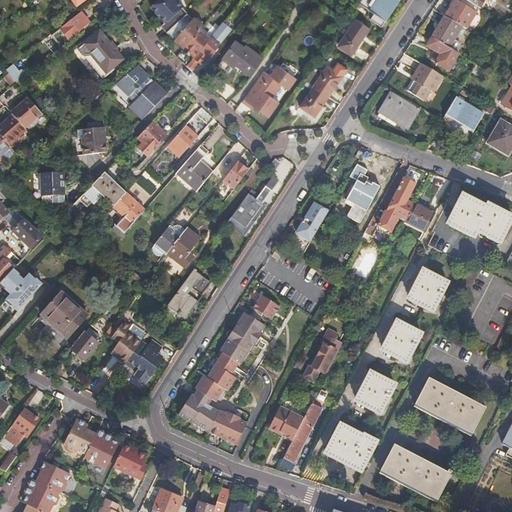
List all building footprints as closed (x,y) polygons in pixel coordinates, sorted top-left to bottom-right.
[(160,26),(166,32),(186,14),(187,13),(182,7),(184,6),(177,0),(157,0),(150,6),(165,22),(160,26)] [(359,0),(358,3),(374,14),(370,20),(381,27),(399,0),(359,0)] [(462,27),(466,29),(479,8),(466,0),(455,0),(446,17),(462,27)] [(466,0),(479,8),(482,9),(487,0),(466,0)] [(73,36),(89,23),(81,13),(65,26),(73,36)] [(186,45),(201,29),(202,27),(201,26),(201,23),(197,19),(194,19),(193,18),(191,20),(186,14),(166,32),(184,48),(186,45)] [(432,38),(449,48),(462,27),(446,17),(445,16),(432,38)] [(351,54),(369,27),(356,19),(337,45),(351,54)] [(193,58),(186,66),(192,71),(198,63),(198,60),(202,63),(207,58),(213,50),(215,52),(219,48),(217,47),(226,36),(230,31),(222,23),(216,30),(217,31),(211,37),(197,53),(195,56),(193,58)] [(197,53),(211,37),(201,29),(186,45),(192,51),(189,54),(193,58),(195,56),(197,53)] [(123,59),(101,30),(78,48),(82,54),(83,55),(84,55),(85,55),(86,55),(87,55),(88,55),(88,54),(103,74),(123,59)] [(448,70),(459,54),(449,48),(432,38),(431,37),(422,52),(436,61),(435,62),(448,70)] [(250,75),(262,58),(246,46),(245,49),(235,41),(223,59),(232,65),(234,62),(250,75)] [(213,50),(207,58),(209,60),(215,52),(213,50)] [(310,70),(304,80),(313,86),(299,106),(314,116),(343,77),(342,76),(347,69),(338,62),(334,69),(319,58),(319,59),(310,70)] [(451,81),(462,88),(472,72),(477,65),(469,60),(459,77),(455,74),(451,81)] [(433,93),(443,77),(420,63),(414,72),(417,75),(406,92),(422,102),(429,91),(433,93)] [(242,100),(252,108),(267,118),(278,103),(271,97),(280,85),(287,89),(295,78),(278,65),(270,76),(263,71),(242,100)] [(477,65),(472,72),(483,78),(487,71),(477,65)] [(116,84),(112,88),(130,105),(143,118),(164,96),(159,91),(161,89),(154,82),(153,83),(148,78),(149,77),(138,66),(117,84),(116,84)] [(511,88),(502,105),(511,111),(511,88)] [(408,130),(421,110),(394,93),(390,100),(387,99),(378,113),(408,130)] [(484,114),(457,97),(446,115),(474,131),(484,114)] [(42,114),(29,98),(12,113),(14,115),(0,126),(0,156),(11,148),(9,145),(26,130),(25,128),(42,114)] [(242,100),(240,103),(250,110),(252,108),(242,100)] [(487,143),(509,156),(511,150),(511,125),(502,120),(487,143)] [(152,121),(137,137),(153,151),(168,135),(152,121)] [(84,137),(81,138),(82,150),(82,154),(94,152),(104,152),(103,146),(103,143),(105,142),(104,141),(103,128),(103,126),(92,127),(83,128),(83,136),(84,137)] [(197,136),(185,126),(182,130),(167,146),(179,157),(197,136)] [(203,157),(195,150),(176,173),(183,180),(185,177),(197,188),(212,171),(199,160),(203,157)] [(237,161),(224,177),(236,185),(238,182),(248,169),(249,167),(238,159),(237,161)] [(112,163),(108,167),(105,170),(111,175),(117,168),(112,163)] [(367,170),(356,164),(350,177),(357,181),(345,203),(352,207),(347,216),(360,223),(380,187),(367,180),(368,178),(364,175),(367,170)] [(65,194),(64,172),(41,172),(42,195),(65,194)] [(115,183),(104,172),(78,199),(86,206),(99,193),(102,196),(115,183)] [(405,221),(414,204),(408,200),(416,184),(415,183),(415,180),(408,177),(406,178),(404,177),(387,211),(386,211),(378,226),(380,227),(380,230),(387,233),(389,231),(391,233),(398,218),(405,222),(405,221)] [(125,192),(115,183),(102,196),(113,206),(125,193),(125,192)] [(256,199),(247,194),(229,224),(245,236),(258,218),(255,216),(272,189),(266,185),(256,199)] [(125,193),(113,206),(124,217),(116,225),(124,233),(144,210),(125,193)] [(476,226),(500,240),(511,218),(511,217),(488,204),(486,207),(462,193),(447,221),(471,234),(476,226)] [(9,212),(0,201),(0,219),(7,213),(9,212)] [(289,243),(304,252),(327,211),(315,203),(297,233),(295,232),(289,243)] [(405,222),(425,232),(426,232),(435,214),(414,204),(405,221),(405,222)] [(212,216),(201,207),(198,211),(210,219),(212,216)] [(27,253),(43,236),(13,208),(9,212),(7,213),(20,224),(12,231),(26,244),(22,248),(27,253)] [(172,228),(169,225),(152,245),(165,255),(167,252),(184,230),(179,225),(176,225),(174,226),(172,228)] [(186,227),(184,230),(167,252),(173,258),(175,255),(188,266),(195,256),(189,252),(200,238),(186,227)] [(4,259),(11,251),(4,244),(0,247),(0,281),(13,268),(4,259)] [(194,267),(166,306),(178,314),(181,311),(188,316),(197,301),(192,298),(196,292),(200,294),(202,292),(197,289),(201,282),(198,280),(201,274),(196,270),(197,269),(194,267)] [(29,271),(24,277),(13,268),(0,281),(0,284),(10,293),(5,299),(17,310),(42,283),(29,271)] [(410,296),(435,309),(449,284),(424,270),(410,296)] [(211,281),(201,274),(198,280),(201,282),(197,289),(202,292),(200,294),(201,295),(211,281)] [(134,284),(139,288),(142,283),(145,281),(140,276),(134,284)] [(88,316),(60,292),(41,313),(68,337),(88,316)] [(193,421),(204,428),(216,408),(213,407),(211,410),(203,405),(209,394),(217,398),(221,392),(224,394),(227,388),(235,375),(233,373),(240,363),(244,356),(246,357),(265,325),(262,324),(267,315),(270,317),(277,305),(264,297),(257,309),(258,310),(253,318),(247,315),(239,326),(237,325),(218,356),(220,358),(216,364),(208,376),(206,375),(199,387),(201,388),(196,395),(194,394),(181,415),(192,422),(193,421)] [(282,309),(277,305),(270,317),(275,320),(282,309)] [(181,311),(178,314),(185,319),(188,316),(181,311)] [(126,362),(141,341),(140,340),(135,336),(136,335),(128,330),(130,325),(124,320),(117,330),(110,325),(105,333),(117,343),(112,349),(120,355),(119,357),(126,362)] [(383,347),(408,360),(422,334),(397,321),(383,347)] [(132,323),(130,325),(128,330),(136,335),(135,336),(140,340),(146,333),(132,323)] [(267,327),(265,325),(246,357),(246,358),(250,352),(251,352),(255,346),(254,345),(262,332),(264,333),(267,327)] [(85,332),(84,331),(69,348),(82,358),(84,360),(98,342),(96,340),(100,335),(89,327),(85,332)] [(339,351),(343,343),(336,340),(339,336),(328,330),(321,343),(324,344),(312,367),(309,366),(304,377),(314,382),(320,371),(326,375),(339,351)] [(265,333),(264,333),(262,332),(254,345),(255,346),(258,347),(265,333)] [(141,341),(126,362),(133,367),(136,364),(140,367),(135,374),(145,381),(161,355),(157,352),(152,349),(157,343),(151,339),(147,345),(141,341)] [(157,343),(152,349),(157,352),(162,346),(157,343)] [(356,398),(381,411),(396,385),(370,372),(356,398)] [(235,375),(227,388),(231,390),(235,384),(232,382),(236,375),(235,375)] [(416,404),(472,434),(487,407),(430,378),(416,404)] [(291,444),(284,458),(295,464),(299,457),(298,456),(312,428),(326,401),(316,396),(302,422),(291,444)] [(0,417),(9,406),(0,399),(0,417)] [(228,411),(244,417),(245,414),(229,407),(228,411)] [(23,408),(3,436),(14,443),(16,445),(23,434),(26,436),(34,426),(27,421),(31,414),(23,408)] [(216,408),(204,428),(211,433),(239,444),(249,421),(243,419),(244,417),(228,411),(227,412),(221,409),(221,411),(216,408)] [(283,439),(291,444),(302,422),(280,411),(269,429),(270,432),(276,436),(280,434),(284,437),(283,439)] [(27,421),(34,426),(40,419),(32,413),(31,414),(27,421)] [(83,456),(83,457),(95,433),(90,431),(91,427),(75,420),(63,444),(64,445),(65,449),(71,452),(74,451),(77,452),(77,451),(84,454),(83,456)] [(329,451),(364,470),(379,443),(365,436),(364,437),(342,426),(329,451)] [(113,438),(96,430),(95,433),(83,457),(87,458),(88,462),(94,465),(97,464),(106,468),(108,465),(117,446),(118,444),(112,441),(113,438)] [(0,440),(0,443),(10,449),(14,443),(3,436),(0,440)] [(112,467),(141,481),(147,467),(143,464),(147,455),(139,451),(138,454),(131,450),(132,447),(123,444),(121,448),(112,467)] [(381,471),(437,500),(451,474),(395,444),(381,471)] [(121,448),(117,446),(108,465),(112,467),(121,448)] [(0,467),(0,468),(5,471),(16,456),(11,452),(0,467)] [(45,463),(36,482),(59,494),(60,494),(61,493),(64,492),(66,486),(66,483),(70,476),(45,463)] [(36,482),(31,480),(26,489),(23,494),(26,497),(23,504),(25,505),(39,511),(49,511),(52,508),(55,507),(58,501),(57,498),(59,494),(36,482)] [(221,511),(228,491),(220,488),(212,511),(221,511)] [(230,490),(227,503),(232,504),(234,505),(238,493),(230,490)] [(176,511),(182,498),(160,491),(151,511),(176,511)] [(98,511),(114,511),(118,506),(105,500),(98,511)] [(234,505),(232,504),(229,511),(247,511),(249,506),(239,503),(238,506),(234,505)]
